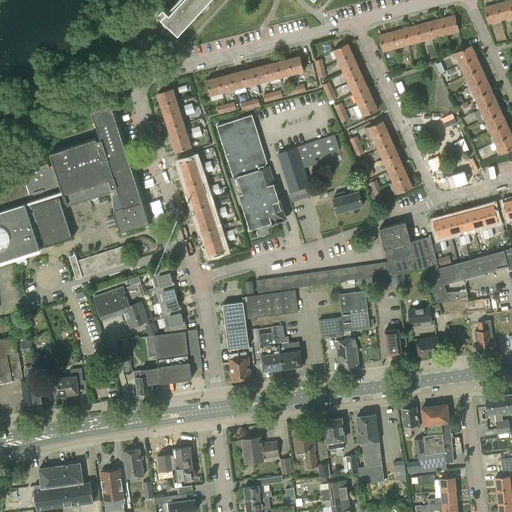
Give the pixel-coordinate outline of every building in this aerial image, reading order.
[(183,0),(170,14),(164,8),(158,14),(179,34),(210,0),(183,0)] [(497,4),(501,20),(511,17),(511,10),(509,1),(497,4)] [(484,7),(488,24),(501,20),(497,4),(484,7)] [(459,31),(454,15),(442,19),(446,35),(459,31)] [(446,35),(442,19),(429,22),(434,38),(446,35)] [(434,38),(429,22),(417,25),(421,41),(434,38)] [(404,29),(408,45),(421,41),(417,25),(404,29)] [(408,45),(404,29),(392,32),(396,48),(408,45)] [(379,35),(383,52),(396,48),(392,32),(379,35)] [(347,43),(333,49),(339,60),(353,54),(347,43)] [(454,53),(459,64),(476,57),(477,56),(475,52),(474,52),(471,46),(454,53)] [(353,54),(339,60),(344,71),(357,65),(353,54)] [(300,55),(288,58),(292,74),(304,70),(300,55)] [(459,64),(465,76),(481,68),(482,67),(480,63),(479,64),(476,57),(459,64)] [(276,61),(280,77),(292,74),(288,58),(276,61)] [(315,61),(317,69),(323,68),(321,59),(315,61)] [(280,77),(276,61),(264,64),(269,80),(280,77)] [(269,80),(264,64),(253,67),(257,83),(269,80)] [(348,82),(362,76),(357,65),(344,71),(348,82)] [(257,83),(253,67),(241,70),(245,86),(257,83)] [(323,68),(317,69),(319,78),(325,76),(323,68)] [(484,75),(481,68),(465,76),(470,87),(487,79),(485,74),(484,75)] [(245,86),(241,70),(230,73),(234,89),(245,86)] [(234,89),(230,73),(218,76),(222,92),(234,89)] [(210,95),(222,92),(218,76),(206,79),(210,95)] [(353,93),(367,87),(362,76),(348,82),(353,93)] [(487,79),(470,87),(475,98),(491,90),(492,90),(490,85),(489,86),(486,79),(487,79)] [(322,85),(325,90),(326,93),(332,90),(329,82),(322,85)] [(303,84),(295,86),(297,92),(305,90),(303,84)] [(288,88),(286,88),(288,95),(297,92),(295,86),(288,88)] [(358,104),(372,98),(367,87),(353,93),(358,104)] [(158,94),(162,105),(177,101),(173,89),(158,94)] [(280,90),(272,92),(274,99),(282,96),(280,90)] [(332,90),(326,93),(330,101),(336,98),(332,90)] [(475,98),(480,109),(496,101),(497,101),(495,97),(491,90),(475,98)] [(272,92),(263,94),(265,101),(274,99),(272,92)] [(460,96),(453,99),(456,105),(463,102),(460,96)] [(364,116),(378,110),(372,98),(358,104),(364,116)] [(258,99),(250,101),(251,108),(259,106),(260,106),(258,99)] [(165,117),(180,112),(177,101),(162,105),(165,117)] [(250,101),(240,104),(242,110),(251,108),(250,101)] [(500,108),(496,101),(480,109),(485,120),(501,112),(502,112),(500,108)] [(234,102),(226,104),(227,111),(235,109),(234,102)] [(334,106),(338,114),(344,111),(341,103),(334,106)] [(22,172),(24,176),(20,178),(10,181),(0,191),(0,260),(14,256),(40,247),(27,208),(32,206),(45,246),(73,237),(59,196),(63,195),(66,203),(67,202),(68,205),(113,190),(112,187),(114,192),(118,191),(118,192),(111,194),(116,209),(114,210),(121,232),(150,223),(111,104),(91,111),(101,139),(97,141),(96,138),(50,153),(54,165),(49,167),(48,163),(22,172)] [(226,104),(216,107),(218,114),(227,111),(226,104)] [(345,111),(338,114),(342,122),(348,119),(345,111)] [(169,128),(184,124),(180,112),(165,117),(169,128)] [(485,120),(490,131),(507,123),(505,119),(504,119),(501,112),(485,120)] [(240,204),(241,203),(250,229),(285,218),(264,156),(262,148),(251,115),(245,117),(216,126),(233,177),(231,178),(240,204)] [(383,120),(368,127),(373,138),(388,132),(383,120)] [(507,123),(490,131),(495,142),(511,135),(511,134),(511,133),(510,130),(509,131),(506,124),(507,123)] [(199,126),(186,131),(184,124),(169,128),(173,140),(200,131),(199,126)] [(378,149),(393,143),(388,132),(373,138),(378,149)] [(188,135),(173,140),(176,151),(191,146),(189,139),(188,135)] [(300,163),(339,150),(334,135),(330,136),(280,152),(277,153),(292,202),(302,198),(311,195),(300,163)] [(511,136),(511,135),(495,142),(500,154),(511,148),(511,136)] [(349,139),(353,148),(360,144),(357,136),(349,139)] [(383,160),(397,153),(393,143),(378,149),(383,160)] [(364,152),(360,144),(353,148),(357,156),(364,152)] [(388,171),(402,165),(397,153),(383,160),(388,171)] [(195,158),(180,163),(183,175),(199,170),(197,165),(195,158)] [(360,161),(363,169),(370,166),(367,158),(360,161)] [(374,174),(372,170),(375,168),(374,165),(370,166),(363,169),(367,177),(374,174)] [(393,182),(407,176),(402,165),(388,171),(393,182)] [(199,170),(183,175),(187,184),(187,186),(202,182),(200,174),(199,170)] [(398,193),(412,187),(407,176),(393,182),(398,193)] [(369,183),(373,191),(380,188),(376,180),(369,183)] [(202,182),(187,186),(191,197),(206,192),(202,182)] [(384,196),(380,188),(373,191),(377,200),(384,196)] [(335,198),(333,199),(337,212),(362,205),(359,192),(346,195),(345,191),(336,194),(334,194),(335,198)] [(206,192),(191,197),(194,209),(210,204),(206,192)] [(210,204),(194,209),(195,210),(198,220),(213,215),(212,211),(210,204)] [(493,206),(481,209),(485,224),(497,221),(493,206)] [(485,224),(481,209),(470,212),(474,228),(485,224)] [(213,215),(198,220),(202,232),(217,227),(215,220),(228,216),(226,211),(219,214),(213,215)] [(474,228),(470,212),(458,215),(462,231),(474,228)] [(447,218),(451,234),(462,231),(458,215),(447,218)] [(438,233),(439,237),(451,234),(447,218),(434,221),(438,233)] [(379,229),(388,262),(381,262),(383,275),(391,274),(438,267),(430,237),(411,242),(405,222),(379,229)] [(205,243),(221,238),(217,227),(202,232),(205,243)] [(209,255),(225,250),(221,238),(205,243),(209,255)] [(77,278),(130,262),(125,246),(78,261),(76,253),(70,255),(77,278)] [(466,288),(457,290),(457,291),(445,292),(443,284),(507,266),(506,263),(511,262),(511,248),(423,272),(433,302),(467,300),(467,291),(466,291),(466,288)] [(450,262),(449,256),(437,259),(439,265),(450,262)] [(152,279),(155,287),(172,282),(170,277),(172,276),(169,265),(166,266),(148,272),(150,279),(152,279)] [(398,274),(387,276),(389,289),(399,288),(398,274)] [(129,280),(131,285),(141,282),(138,276),(129,280)] [(258,293),(264,292),(262,279),(256,280),(258,293)] [(252,281),(245,282),(247,293),(253,292),(252,281)] [(157,294),(159,303),(176,298),(175,292),(177,292),(174,282),(172,282),(155,287),(153,288),(155,295),(157,294)] [(123,305),(117,289),(93,297),(100,317),(123,308),(130,328),(148,321),(141,302),(129,306),(128,304),(123,305)] [(242,296),(242,301),(243,301),(245,318),(297,312),(294,290),(246,296),(242,296)] [(342,316),(344,330),(369,327),(365,291),(339,294),(342,316)] [(178,304),(176,298),(159,303),(161,312),(160,312),(161,319),(163,318),(181,313),(182,313),(180,304),(178,304)] [(229,349),(249,347),(245,318),(243,301),(242,301),(231,303),(223,304),(229,349)] [(408,309),(409,324),(431,322),(430,306),(408,309)] [(182,319),(181,313),(163,318),(166,327),(164,327),(165,333),(187,330),(184,319),(182,319)] [(322,337),(335,335),(336,340),(335,340),(339,372),(359,369),(355,338),(343,339),(342,330),(344,330),(342,316),(320,319),(322,337)] [(476,341),(478,340),(479,348),(491,346),(491,342),(490,338),(492,338),(490,320),(477,322),(478,331),(474,331),(476,341)] [(273,339),(277,338),(278,344),(281,369),(294,367),(294,368),(300,367),(300,366),(301,366),(298,341),(289,342),(288,336),(284,336),(283,325),(271,327),(272,332),(273,339)] [(147,329),(148,334),(157,331),(155,326),(147,329)] [(154,341),(157,365),(160,380),(160,383),(192,378),(190,362),(197,361),(198,367),(202,367),(197,329),(188,331),(185,331),(154,335),(154,340),(154,341)] [(397,354),(397,353),(401,352),(398,329),(384,331),(387,354),(392,354),(392,355),(397,354)] [(273,339),(272,332),(259,334),(260,346),(259,346),(260,355),(262,368),(263,371),(281,369),(278,344),(277,338),(273,339)] [(27,335),(15,337),(17,349),(29,346),(27,335)] [(419,357),(439,354),(437,336),(417,339),(419,357)] [(0,383),(20,380),(24,401),(21,402),(22,413),(43,410),(41,399),(38,382),(35,382),(33,370),(26,371),(28,379),(22,380),(14,337),(0,339),(0,383)] [(128,338),(117,340),(120,361),(131,359),(128,338)] [(246,352),(238,353),(241,379),(250,378),(247,358),(246,352)] [(233,381),(241,379),(238,353),(230,354),(231,360),(230,360),(233,381)] [(151,382),(160,380),(157,365),(140,367),(141,370),(135,371),(136,378),(135,378),(136,385),(137,385),(138,394),(152,392),(151,382)] [(71,377),(64,378),(67,395),(78,394),(77,381),(83,380),(81,368),(70,370),(71,377)] [(55,397),(67,395),(64,378),(58,379),(57,371),(45,373),(47,385),(53,384),(55,397)] [(511,395),(511,394),(498,396),(501,415),(502,415),(507,415),(507,411),(511,410),(511,395)] [(497,435),(503,434),(498,396),(486,398),(488,414),(495,413),(497,435)] [(426,435),(422,436),(423,439),(423,442),(451,438),(447,404),(422,407),(426,435)] [(419,431),(418,424),(416,407),(402,409),(405,428),(412,427),(412,431),(419,431)] [(358,443),(362,443),(362,445),(379,443),(375,414),(357,416),(358,423),(356,424),(358,443)] [(324,421),(327,442),(335,441),(336,448),(344,447),(343,439),(344,439),(342,418),(324,421)] [(509,419),(502,420),(501,420),(503,434),(511,433),(509,419)] [(308,452),(306,452),(308,468),(318,467),(315,447),(314,438),(313,438),(311,426),(301,428),(301,425),(299,423),(296,424),(294,426),(294,429),(293,429),(295,440),(293,440),(294,448),(296,448),(296,450),(307,448),(308,452)] [(260,437),(242,439),(246,463),(263,461),(263,457),(278,456),(276,442),(261,444),(260,437)] [(423,442),(424,451),(425,451),(427,471),(440,470),(439,462),(436,462),(435,453),(444,452),(445,463),(454,462),(452,451),(453,450),(451,438),(423,442)] [(424,451),(423,442),(423,439),(414,440),(415,453),(424,451)] [(362,445),(365,467),(358,468),(361,483),(384,480),(382,465),(379,443),(362,445)] [(174,453),(176,469),(177,480),(194,478),(190,446),(173,448),(174,450),(174,453)] [(140,449),(123,451),(124,460),(127,478),(144,476),(140,449)] [(160,471),(176,469),(174,453),(157,455),(160,471)] [(356,472),(354,455),(345,456),(347,470),(342,470),(343,473),(356,472)] [(280,458),(282,472),(291,471),(289,457),(280,458)] [(511,457),(501,459),(503,471),(511,470),(511,457)] [(404,460),(393,461),(396,480),(406,479),(404,460)] [(80,463),(39,468),(41,484),(34,485),(37,510),(93,502),(90,482),(83,483),(80,463)] [(111,470),(101,472),(106,510),(106,511),(119,511),(125,511),(124,507),(123,497),(120,471),(119,469),(111,470)] [(434,474),(417,476),(418,485),(434,483),(435,483),(434,480),(434,474)] [(495,477),(496,490),(511,488),(509,476),(495,477)] [(441,491),(455,490),(456,490),(455,481),(455,478),(455,477),(453,477),(440,478),(441,491)] [(320,490),(321,495),(347,492),(346,479),(328,482),(329,489),(320,490)] [(145,498),(153,497),(151,480),(143,481),(145,498)] [(264,484),(244,487),(246,499),(265,497),(264,484)] [(177,488),(178,494),(194,492),(193,485),(177,488)] [(511,500),(511,488),(496,490),(498,502),(511,500)] [(455,490),(441,491),(441,498),(435,499),(428,499),(428,505),(436,504),(443,504),(457,503),(455,490)] [(180,511),(196,510),(195,499),(183,500),(182,494),(194,492),(178,494),(166,495),(167,502),(170,502),(171,511),(180,511)] [(331,506),(349,503),(347,492),(321,495),(322,501),(330,500),(331,506)] [(296,503),(295,493),(285,494),(286,499),(289,499),(290,504),(296,503)] [(265,497),(246,499),(247,511),(267,509),(265,497)] [(498,511),(511,511),(511,500),(498,502),(498,511)] [(350,511),(349,503),(331,506),(332,511),(350,511)] [(436,504),(428,505),(429,511),(437,510),(443,509),(443,511),(457,511),(457,503),(443,504),(436,504)]
